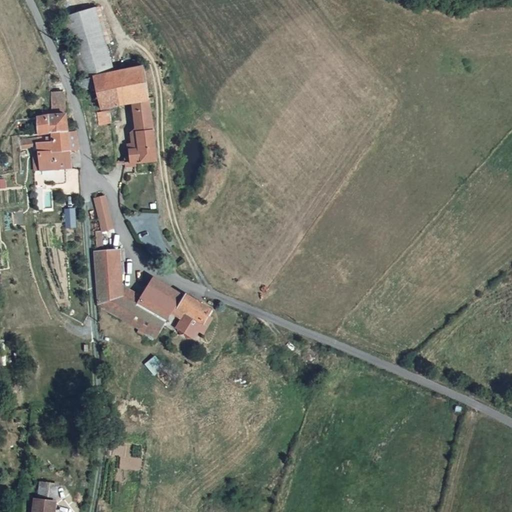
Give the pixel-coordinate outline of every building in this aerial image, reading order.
[(65,17),(81,79),(114,73),(98,8),(65,17)] [(114,73),(81,79),(78,80),(80,90),(96,86),(100,106),(110,104),(118,102),(132,99),(148,96),(144,66),(114,73)] [(44,121),(56,120),(73,118),(72,110),(71,102),(67,102),(66,93),(64,80),(48,81),(49,86),(50,94),(51,104),(42,105),(44,121)] [(148,96),(132,99),(137,139),(127,140),(130,159),(156,155),(148,96)] [(118,102),(110,104),(113,117),(121,115),(118,102)] [(44,129),(46,138),(64,136),(64,139),(76,138),(74,125),(73,118),(56,120),(57,128),(44,129)] [(77,153),(76,138),(64,139),(64,136),(46,138),(34,140),(35,158),(36,169),(72,165),(71,154),(77,153)] [(116,229),(103,193),(90,198),(104,234),(116,229)] [(66,227),(78,227),(77,207),(65,208),(66,227)] [(163,299),(147,290),(144,297),(136,292),(122,260),(98,271),(119,321),(157,341),(171,315),(175,305),(163,299)] [(169,289),(153,280),(147,290),(163,299),(169,289)] [(206,309),(169,289),(163,299),(175,305),(171,315),(180,319),(175,328),(191,337),(206,309)] [(60,511),(64,487),(67,468),(51,466),(49,485),(42,485),(39,511),(60,511)]
